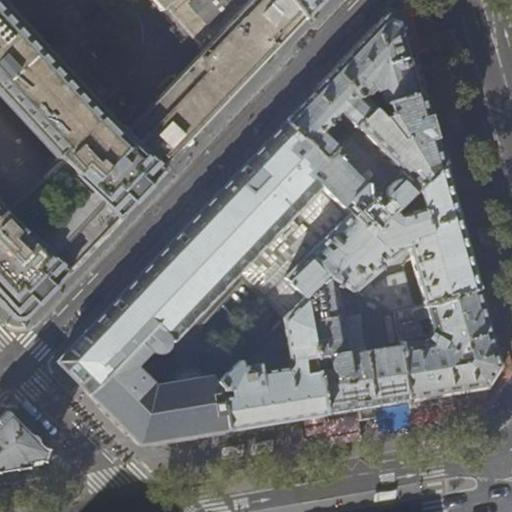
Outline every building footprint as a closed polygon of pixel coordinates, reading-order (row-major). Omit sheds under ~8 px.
[(0,0),(0,303),(14,319),(22,319),(69,272),(76,264),(124,215),(137,201),(166,172),(161,167),(126,133),(135,124),(13,0),(0,0)] [(164,0),(167,3),(209,47),(135,124),(126,133),(161,167),(199,127),(279,42),(303,18),(287,0),(164,0)] [(287,0),(303,18),(304,19),(323,0),(287,0)] [(331,73),(285,122),(323,160),(335,148),(320,132),(339,113),(344,118),(340,123),(350,133),(374,109),(374,107),(421,93),(416,74),(411,56),(401,18),(386,15),(331,73)] [(374,109),(350,133),(335,148),(323,160),(310,174),(349,213),(370,236),(392,214),(379,200),(389,191),(388,194),(389,199),(390,202),(396,209),(442,164),(435,140),(421,93),(374,107),(374,109)] [(66,372),(103,409),(138,445),(174,439),(226,431),(218,379),(237,361),(253,346),(255,347),(282,321),(304,299),(283,279),(349,213),(310,174),(323,160),(285,122),(247,162),(233,177),(198,214),(151,263),(132,283),(106,311),(57,363),(66,372)] [(442,164),(396,209),(392,214),(370,236),(349,213),(283,279),(304,299),(326,278),(392,315),(409,310),(413,309),(403,274),(385,279),(373,288),(367,281),(401,253),(401,250),(408,248),(424,305),(477,290),(460,230),(442,164)] [(328,371),(316,373),(323,415),(360,409),(406,402),(392,315),(326,278),(304,299),(314,358),(323,356),(327,362),(328,371)] [(490,334),(477,290),(424,305),(414,308),(418,322),(428,319),(432,332),(428,335),(426,339),(421,339),(420,335),(418,333),(413,334),(409,310),(392,315),(406,402),(446,395),(486,389),(499,367),(490,334)] [(314,358),(304,299),(282,321),(287,361),(285,358),(283,357),(281,356),(279,357),(277,358),(274,361),(274,364),(275,369),(261,371),(259,365),(243,366),(243,368),(239,369),(238,363),(237,361),(218,379),(226,431),(270,424),(323,415),(316,373),(303,374),(302,360),(314,358)] [(0,467),(11,466),(38,462),(43,447),(31,435),(29,434),(8,413),(0,421),(0,467)] [(250,446),(251,456),(252,456),(253,455),(255,454),(257,454),(260,454),(264,454),(268,453),(269,453),(270,452),(271,452),(272,451),(272,450),(272,449),(273,444),(273,442),(273,441),(273,440),(272,440),(271,440),(269,441),(267,441),(265,441),(260,442),(256,442),(254,442),(254,443),(253,443),(252,444),(251,444),(251,445),(250,446)] [(221,451),(221,461),(222,460),(223,460),(225,460),(226,459),(228,459),(232,459),(237,458),(240,458),(241,457),(242,457),(242,456),(242,455),(242,454),(243,448),(243,447),(243,445),(242,445),(240,445),(236,446),(234,446),(232,447),(229,447),(226,447),(224,447),(223,448),(222,449),(221,450),(221,451)]
